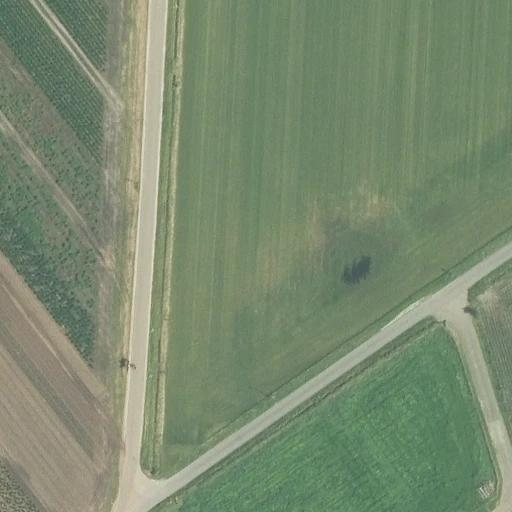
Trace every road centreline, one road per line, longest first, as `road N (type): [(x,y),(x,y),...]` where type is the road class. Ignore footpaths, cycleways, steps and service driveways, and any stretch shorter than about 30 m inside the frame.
road 1 (unclassified): [(125,511),(154,0)]
road 2 (unclassified): [(130,511),(511,250)]
